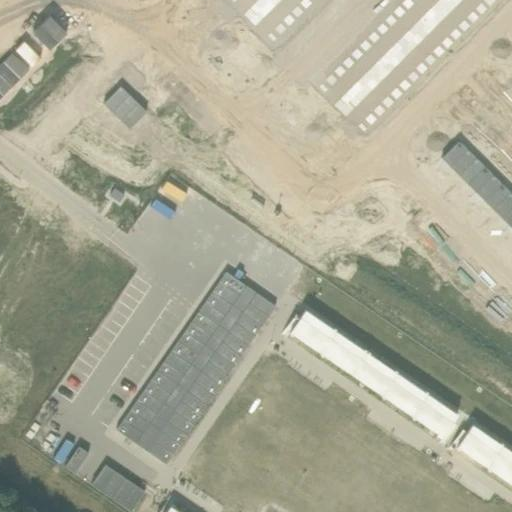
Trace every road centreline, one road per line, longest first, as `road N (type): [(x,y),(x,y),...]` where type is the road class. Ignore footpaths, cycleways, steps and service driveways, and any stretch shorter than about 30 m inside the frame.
road 1 (residential): [(382,147),(324,200),(153,30)]
road 2 (residential): [(21,163),(153,30)]
road 3 (residential): [(382,147),(511,15)]
road 4 (residential): [(511,276),(382,147)]
